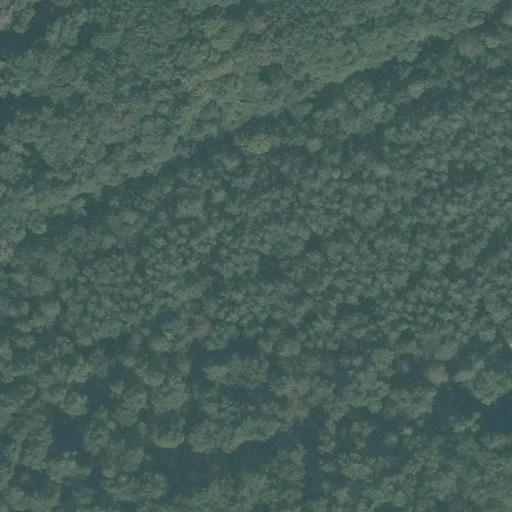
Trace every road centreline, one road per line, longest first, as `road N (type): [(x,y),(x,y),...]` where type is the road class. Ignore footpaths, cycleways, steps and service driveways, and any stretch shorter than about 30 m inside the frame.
road 1 (unclassified): [(342,90),(0,251)]
road 2 (track): [(511,359),(342,90)]
road 3 (track): [(511,10),(342,90)]
